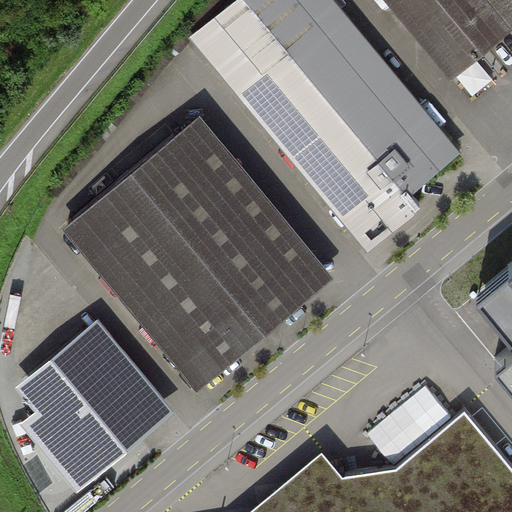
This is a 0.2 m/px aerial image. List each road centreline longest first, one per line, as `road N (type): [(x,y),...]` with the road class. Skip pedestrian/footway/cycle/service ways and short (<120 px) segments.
road 1 (unclassified): [(122,511),(511,188)]
road 2 (motorway): [(0,181),(151,0)]
